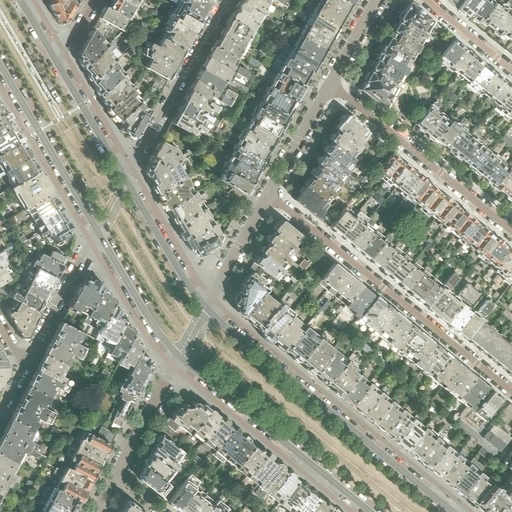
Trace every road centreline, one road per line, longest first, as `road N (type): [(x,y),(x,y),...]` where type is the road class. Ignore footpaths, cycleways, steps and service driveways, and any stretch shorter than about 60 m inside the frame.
road 1 (tertiary): [(452,511),(206,309)]
road 2 (residential): [(511,391),(268,194)]
road 3 (tertiary): [(178,356),(371,511)]
road 4 (residential): [(330,83),(511,230)]
road 5 (residential): [(225,0),(123,181)]
road 6 (tertiary): [(0,66),(96,230)]
road 7 (tertiary): [(206,309),(123,181)]
road 8 (tertiary): [(96,230),(178,356)]
road 9 (residential): [(96,230),(27,359)]
road 10 (residential): [(117,478),(178,356)]
road 11 (tertiary): [(123,181),(59,66)]
road 12 (residential): [(206,309),(268,194)]
road 13 (residential): [(268,194),(330,83)]
